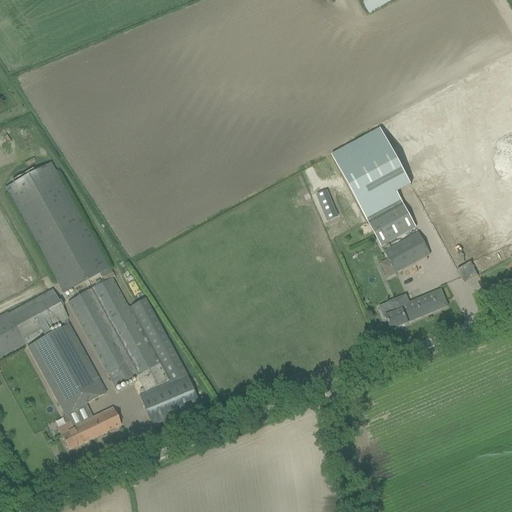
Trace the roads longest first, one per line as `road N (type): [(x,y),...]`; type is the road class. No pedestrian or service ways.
road 1 (unclassified): [(21,511),(511,313)]
road 2 (track): [(351,511),(332,386)]
